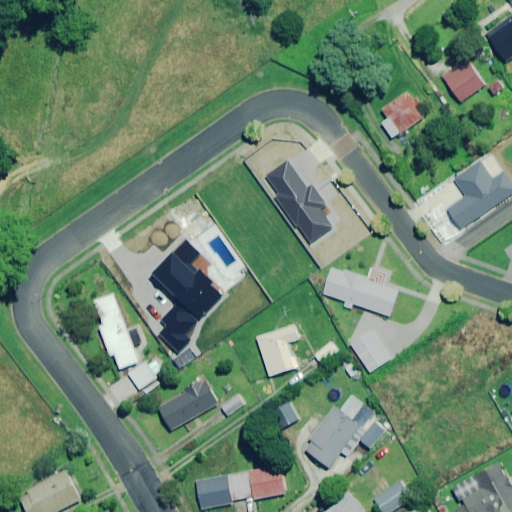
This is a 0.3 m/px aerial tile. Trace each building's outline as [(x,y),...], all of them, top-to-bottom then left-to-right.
[(511,56),(511,23),(490,39),(506,61),(511,56)] [(487,86),(470,60),(444,77),(461,103),(487,86)] [(506,90),(498,80),(489,87),(496,97),(506,90)] [(424,118),(408,94),(383,110),(390,119),(383,124),(393,138),(424,118)] [(298,226),(310,243),(333,227),(320,208),(326,204),(313,186),(307,190),(287,161),(265,176),(279,195),(274,198),(295,228),(298,226)] [(447,211),(460,229),(511,193),(511,182),(504,171),(493,179),(481,161),(455,180),(467,197),(447,211)] [(162,334),(177,350),(188,339),(182,333),(220,295),(210,286),(215,281),(200,266),(195,270),(190,266),(202,254),(187,240),(153,274),(182,301),(163,320),(170,326),(162,334)] [(371,268),(367,279),(333,268),(324,295),(347,302),(345,307),(352,309),(353,304),(391,317),(400,292),(381,286),(386,272),(371,268)] [(140,363),(115,294),(96,301),(104,325),(100,326),(112,357),(116,355),(121,370),(140,363)] [(271,376),(300,367),(296,356),(293,357),(288,343),(302,339),(297,325),(259,338),(271,376)] [(392,361),(371,330),(351,343),(371,374),(392,361)] [(327,346),(315,357),(323,366),(335,355),(327,346)] [(351,355),(341,360),(353,381),(363,375),(351,355)] [(129,374),(141,391),(143,389),(147,394),(162,384),(157,376),(164,372),(156,360),(149,364),(147,362),(129,374)] [(220,404),(207,381),(203,383),(202,381),(185,391),(186,393),(159,408),(172,430),(220,404)] [(246,405),(240,396),(223,407),(229,416),(246,405)] [(300,421),(291,402),(279,408),(288,427),(300,421)] [(367,432),(337,408),(311,440),(313,442),(307,450),(329,468),(341,453),(347,458),(361,440),(371,449),(386,431),(375,422),(367,432)] [(511,511),(511,478),(510,480),(499,462),(475,476),(482,488),(462,500),(465,504),(451,511),(511,511)] [(202,510),(235,504),(234,500),(254,496),(255,501),(288,496),(284,466),(197,480),(202,510)] [(56,511),(83,499),(68,470),(28,491),(30,495),(22,499),(28,511),(56,511)] [(392,511),(415,498),(405,481),(391,490),(388,486),(373,496),(383,511),(392,511)] [(366,511),(367,511),(351,492),(329,511),(366,511)]
